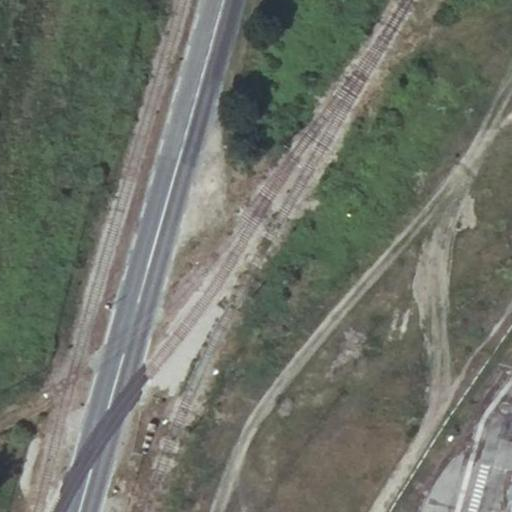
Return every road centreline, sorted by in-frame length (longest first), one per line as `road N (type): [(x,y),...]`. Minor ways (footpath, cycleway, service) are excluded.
road 1 (tertiary): [(79,511),(222,0)]
road 2 (track): [(217,511),(270,391),(458,170),(511,120)]
